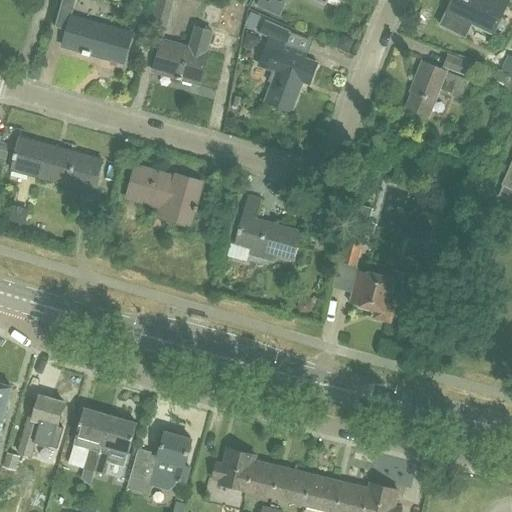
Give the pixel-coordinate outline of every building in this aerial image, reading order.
[(64,46),(125,63),(133,33),(73,16),(77,0),(63,0),(56,26),(68,29),(64,46)] [(158,0),(152,23),(168,28),(176,0),(175,0),(158,0)] [(441,25),(465,37),(472,22),(494,33),(509,0),(451,0),(447,10),(448,11),(441,25)] [(251,12),(245,26),(253,29),(254,30),(260,16),(251,12)] [(267,46),(260,65),(272,70),(273,70),(270,80),(273,81),(273,82),(266,101),(292,110),(302,80),(311,83),(318,64),(306,59),(284,52),(287,45),(292,32),(293,31),(266,19),(265,22),(261,33),(260,33),(270,37),(267,46)] [(209,52),(208,52),(215,29),(195,24),(189,46),(164,38),(154,71),(200,85),(209,52)] [(354,40),(343,35),(338,46),(349,51),(354,40)] [(470,77),(475,63),(449,53),(444,67),(470,77)] [(511,57),(508,55),(501,69),(511,73),(511,57)] [(430,115),(440,88),(463,97),(470,79),(447,71),(423,62),(415,81),(417,82),(408,106),(430,115)] [(511,95),(511,76),(497,69),(492,80),(506,87),(504,91),(511,95)] [(96,191),(104,160),(20,138),(12,169),(96,191)] [(511,163),(503,185),(511,189),(511,163)] [(168,175),(138,166),(129,197),(168,209),(166,218),(191,225),(204,182),(179,175),(178,176),(169,173),(168,175)] [(237,242),(236,243),(240,244),(253,248),(251,254),(274,260),(276,254),(295,259),(303,230),(259,218),(264,199),(250,195),(237,242)] [(427,243),(431,228),(401,220),(397,235),(427,243)] [(342,231),(320,225),(308,272),(329,278),(342,231)] [(342,262),(358,267),(365,238),(349,234),(342,262)] [(401,303),(406,281),(362,270),(358,287),(362,288),(358,303),(379,308),(377,317),(392,320),(397,302),(401,303)] [(0,445),(3,437),(0,436),(0,428),(2,421),(4,421),(13,387),(0,383),(0,445)] [(31,412),(19,452),(33,456),(37,442),(58,448),(64,428),(59,427),(66,402),(41,395),(35,414),(31,412)] [(86,469),(96,472),(112,416),(85,409),(76,442),(92,447),(86,469)] [(112,416),(96,472),(106,474),(114,449),(130,453),(138,424),(112,416)] [(167,431),(159,457),(139,451),(129,485),(150,491),(152,482),(169,487),(174,484),(176,479),(187,482),(191,467),(186,465),(193,439),(167,431)] [(249,490),(256,460),(257,455),(229,448),(225,465),(218,463),(214,478),(221,480),(221,483),(249,490)] [(4,467),(17,471),(21,456),(8,452),(4,467)] [(256,460),(249,490),(277,497),(285,468),(256,460)] [(306,504),(313,475),(285,468),(277,497),(306,504)] [(334,511),(342,482),(313,475),(306,504),(334,511)] [(336,511),(364,511),(370,489),(342,482),(334,511),(336,511)] [(370,489),(364,511),(401,511),(403,509),(396,507),(400,491),(372,484),(370,489)] [(185,511),(187,504),(177,502),(175,511),(185,511)] [(1,511),(12,511),(14,506),(5,503),(1,511)]
